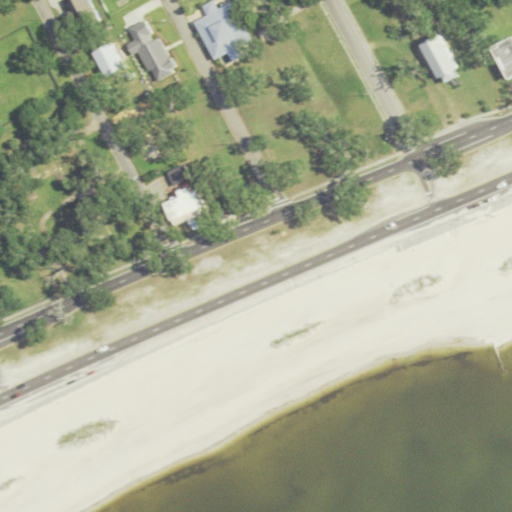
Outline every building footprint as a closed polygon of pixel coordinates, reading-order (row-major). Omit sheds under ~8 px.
[(208,15),(203,6),(213,0),(215,0),(220,9),(233,2),(253,39),(240,46),(244,55),(232,61),(228,53),(215,60),(195,22),(208,15)] [(156,39),(147,43),(143,35),(145,34),(143,29),(131,35),(134,41),(126,44),(131,54),(137,51),(152,80),(172,70),(156,39)] [(494,46),(511,35),(511,76),(511,77),(494,46)] [(433,80),(453,70),(435,36),(416,46),(433,80)] [(171,181),(174,181),(173,175),(177,174),(178,180),(184,179),(182,166),(169,168),(171,181)] [(191,190),(185,192),(183,187),(172,191),(174,196),(158,202),(166,223),(199,210),(191,190)]
